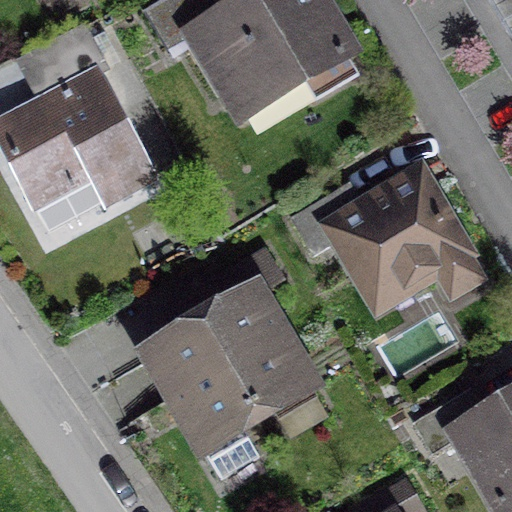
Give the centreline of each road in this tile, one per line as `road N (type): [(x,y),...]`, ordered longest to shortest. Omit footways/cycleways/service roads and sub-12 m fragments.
road 1 (residential): [(511,226),(377,0)]
road 2 (residential): [(113,511),(0,348)]
